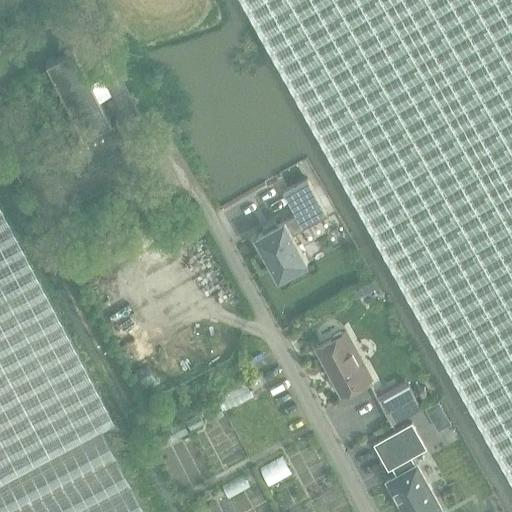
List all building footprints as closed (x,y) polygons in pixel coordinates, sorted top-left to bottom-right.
[(511,0),(246,0),(254,14),(354,193),(415,302),(511,474),(511,0)] [(78,171),(128,146),(116,121),(111,123),(73,47),(45,62),(82,136),(83,135),(84,137),(65,147),(78,171)] [(308,178),(283,191),(297,216),(321,203),(308,178)] [(114,424),(0,208),(0,511),(143,511),(100,431),(114,424)] [(285,221),(278,225),(276,221),(263,228),(265,232),(254,238),(261,251),(265,249),(280,277),(288,273),(290,276),(302,270),(301,267),(308,262),(285,221)] [(375,382),(347,331),(344,333),(340,332),(333,336),(332,339),(318,347),(342,393),(365,381),(368,386),(375,382)] [(147,366),(136,372),(146,387),(156,380),(147,366)] [(417,408),(406,386),(379,400),(392,425),(394,424),(392,421),(417,408)] [(439,401),(426,408),(429,413),(442,406),(439,401)] [(405,511),(444,511),(418,465),(417,465),(412,456),(427,448),(413,423),(375,443),(389,468),(392,466),(397,476),(388,481),(405,511)] [(119,432),(107,439),(118,460),(130,453),(119,432)]
